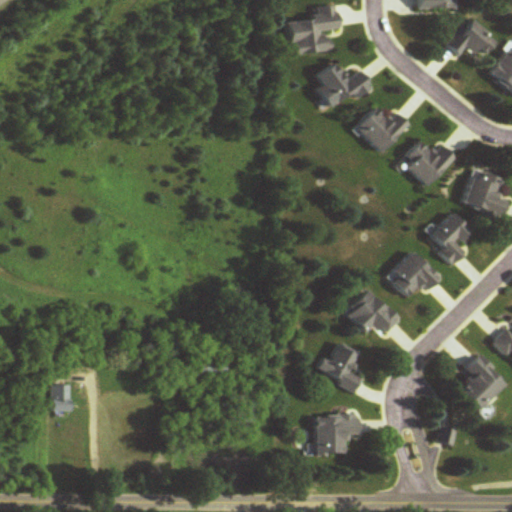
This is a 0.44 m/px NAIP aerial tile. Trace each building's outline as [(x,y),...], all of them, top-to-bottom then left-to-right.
[(451,0),(414,0),(415,11),(451,11),(451,0)] [(336,31),(333,7),(314,9),(315,20),(286,23),(289,57),(328,53),(326,32),(336,31)] [(442,48),(456,58),(463,48),(480,61),(495,41),(465,18),(442,48)] [(511,56),(511,57),(502,51),(486,78),(511,93),(511,56)] [(326,110),(349,95),(352,100),(368,90),(358,73),(342,83),(332,66),(314,77),(321,88),(315,91),(326,110)] [(352,131),(378,155),(402,130),(376,106),(352,131)] [(424,189),(452,160),(439,148),(431,156),(418,144),(398,165),(424,189)] [(501,182),(474,171),(459,206),(497,221),(503,205),(494,201),(501,182)] [(450,266),(463,254),(454,246),(468,233),(451,216),(426,241),(450,266)] [(437,281),(410,254),(385,280),(404,299),(417,287),(423,294),(437,281)] [(364,335),(373,327),(382,336),(397,322),(368,293),(345,316),(364,335)] [(511,336),(510,339),(502,331),(489,344),(509,364),(511,360),(511,336)] [(352,395),(360,381),(348,374),(358,356),(338,344),(327,363),(321,359),(314,372),(352,395)] [(476,411),(503,385),(476,357),(461,371),(469,379),(457,391),(476,411)] [(223,360),(194,360),(194,379),(223,379),(223,360)] [(67,386),(49,386),(49,413),(67,413),(67,386)] [(355,436),(355,416),(313,416),(314,458),(343,458),(343,436),(355,436)]
